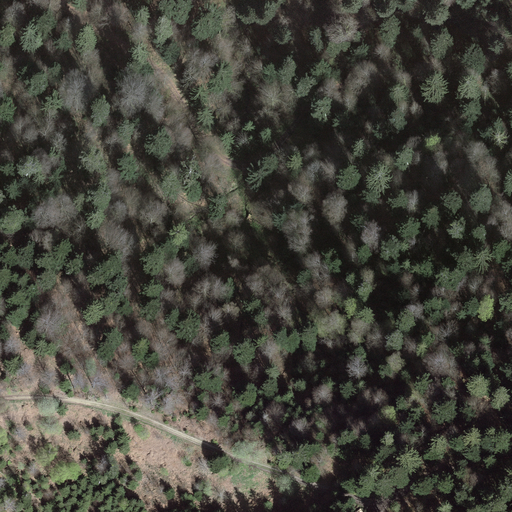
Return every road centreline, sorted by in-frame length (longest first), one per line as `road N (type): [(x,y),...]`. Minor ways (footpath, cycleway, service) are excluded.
road 1 (track): [(53,0),(158,70),(202,137),(238,166),(271,152),(333,87),(433,69),(511,67)]
road 2 (track): [(0,398),(98,404),(375,506),(468,460),(511,452)]
